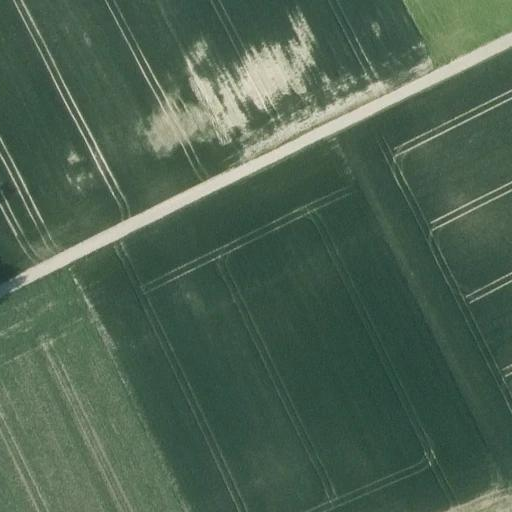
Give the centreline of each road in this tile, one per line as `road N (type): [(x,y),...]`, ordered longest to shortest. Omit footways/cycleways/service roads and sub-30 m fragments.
road 1 (track): [(0,292),(511,40)]
road 2 (track): [(177,511),(57,263)]
